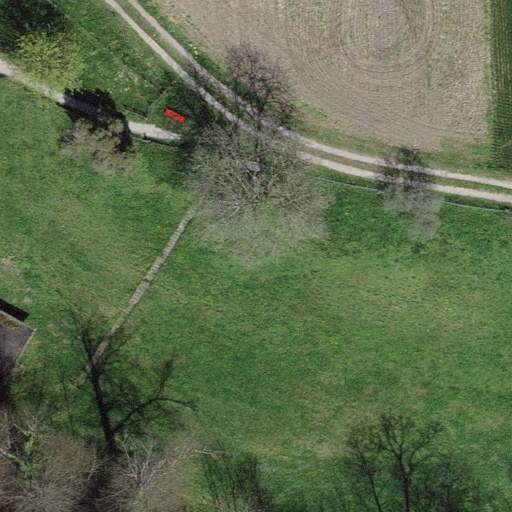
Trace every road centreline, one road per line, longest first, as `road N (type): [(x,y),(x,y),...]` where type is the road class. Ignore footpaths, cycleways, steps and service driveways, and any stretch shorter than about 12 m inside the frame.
road 1 (track): [(279,138),(362,165),(511,192)]
road 2 (track): [(118,0),(205,83),(279,138)]
